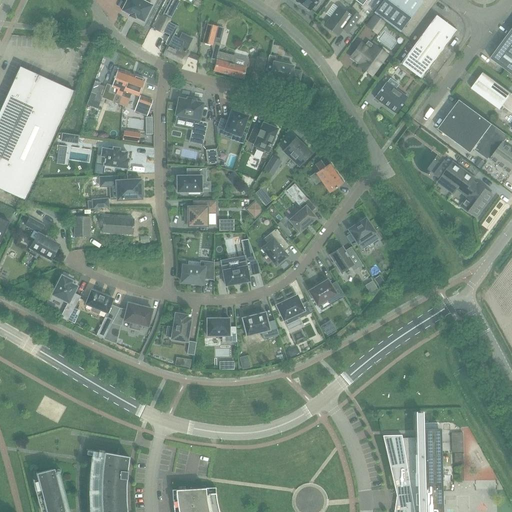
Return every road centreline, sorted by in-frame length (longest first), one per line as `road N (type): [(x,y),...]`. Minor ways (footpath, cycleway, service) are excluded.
road 1 (residential): [(365,183),(280,287),(234,302),(164,297)]
road 2 (residential): [(365,183),(309,114),(165,68)]
road 3 (residential): [(164,297),(157,114),(165,68)]
road 4 (residential): [(249,0),(317,59),(384,168)]
road 5 (tertiary): [(166,421),(0,328)]
road 6 (tertiary): [(325,398),(257,433),(166,421)]
road 7 (tertiary): [(449,306),(325,398)]
road 8 (residential): [(366,511),(351,441),(325,398)]
